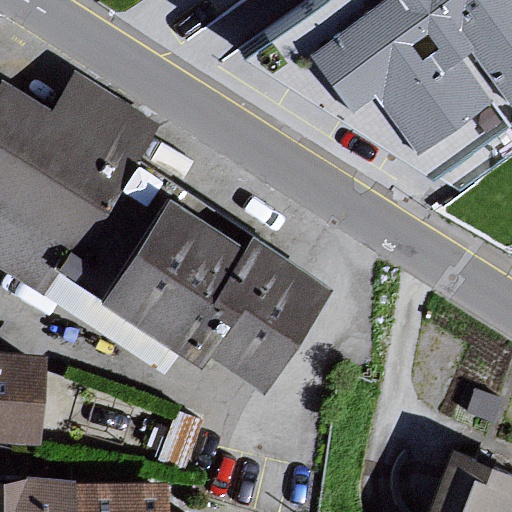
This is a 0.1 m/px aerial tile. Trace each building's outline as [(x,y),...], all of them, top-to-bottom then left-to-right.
[(464,46),(433,0),(382,0),(311,48),(349,105),(375,88),(419,153),(500,99),(464,46)] [(511,0),(433,0),(464,46),(476,38),(511,87),(511,0)] [(2,78),(0,81),(0,269),(40,296),(57,270),(48,265),(63,239),(80,249),(139,158),(162,123),(72,70),(50,107),(2,78)] [(322,281),(139,158),(80,249),(63,239),(48,265),(57,270),(195,360),(202,347),(259,385),(322,281)] [(0,435),(36,439),(43,358),(0,354),(0,435)] [(511,511),(511,475),(455,453),(431,511),(511,511)] [(78,511),(79,478),(0,477),(0,511),(78,511)] [(166,511),(166,480),(79,478),(78,511),(166,511)]
